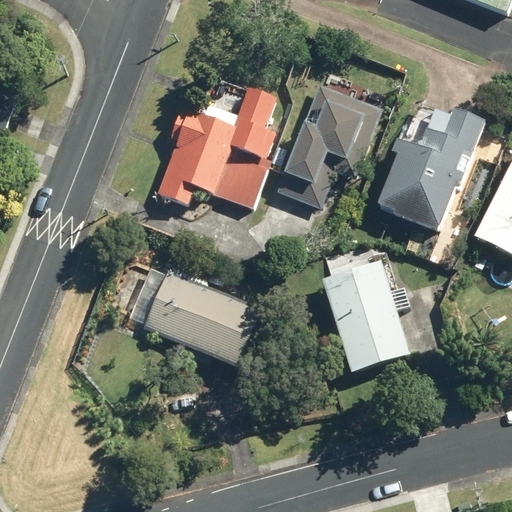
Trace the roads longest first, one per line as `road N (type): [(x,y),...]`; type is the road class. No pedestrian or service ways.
road 1 (residential): [(141,13),(0,356)]
road 2 (residential): [(511,442),(254,511)]
